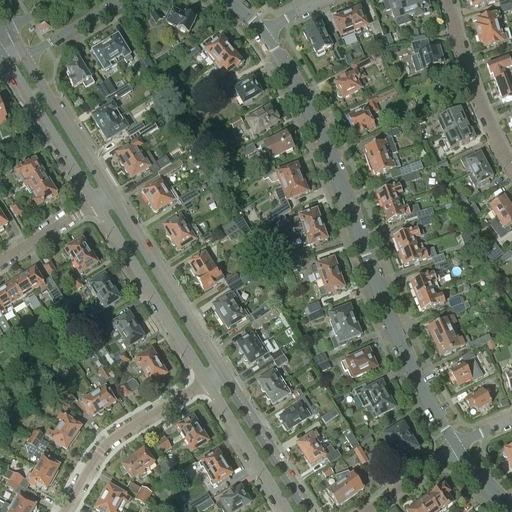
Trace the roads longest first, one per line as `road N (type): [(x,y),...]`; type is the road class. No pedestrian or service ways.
road 1 (residential): [(455,448),(406,358),(313,119),(264,32)]
road 2 (tertiary): [(220,375),(106,193)]
road 3 (tertiary): [(95,202),(208,383)]
road 4 (residential): [(66,511),(116,438),(208,383)]
road 5 (residential): [(511,172),(479,105),(448,0)]
road 6 (tertiary): [(1,53),(95,202)]
road 7 (tertiary): [(306,511),(220,375)]
road 8 (tertiary): [(106,193),(24,57)]
road 9 (tertiary): [(208,383),(286,511)]
